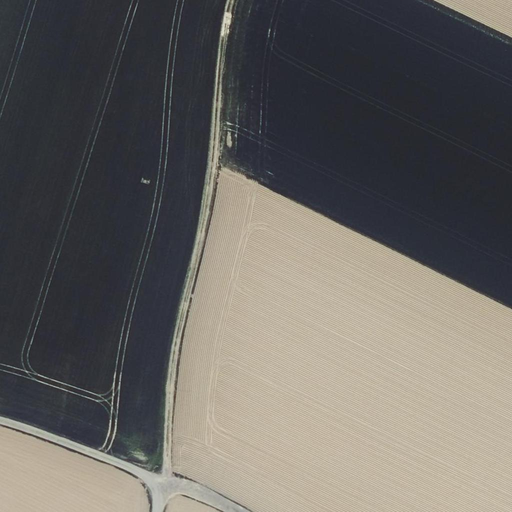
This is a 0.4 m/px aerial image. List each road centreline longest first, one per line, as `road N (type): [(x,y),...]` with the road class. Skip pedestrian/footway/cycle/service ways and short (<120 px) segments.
road 1 (track): [(233,0),(209,207),(173,359),(163,481),(236,511)]
road 2 (residential): [(163,481),(0,419)]
